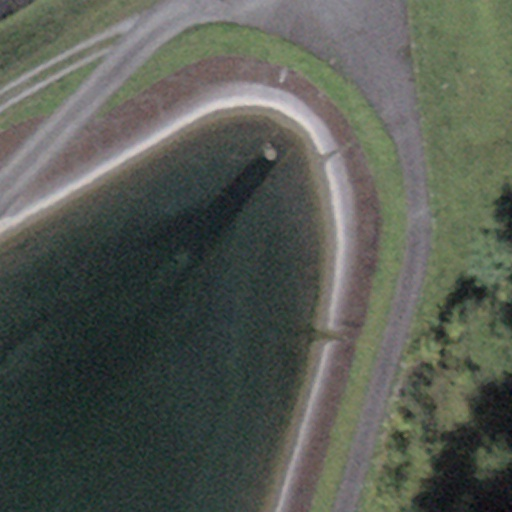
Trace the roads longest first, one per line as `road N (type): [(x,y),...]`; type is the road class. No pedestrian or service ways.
road 1 (track): [(350,0),(390,79),(414,161),(420,241),(347,511)]
road 2 (track): [(0,108),(201,0)]
